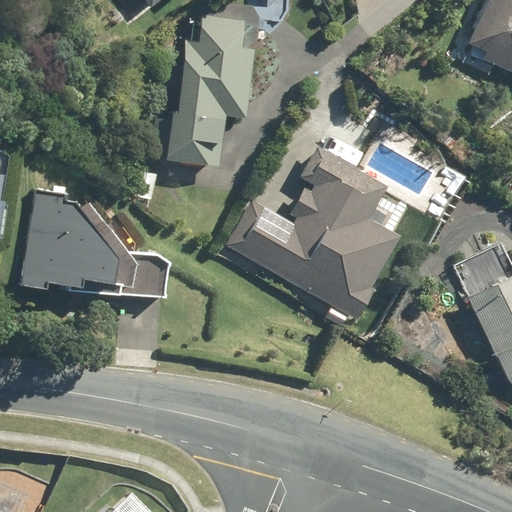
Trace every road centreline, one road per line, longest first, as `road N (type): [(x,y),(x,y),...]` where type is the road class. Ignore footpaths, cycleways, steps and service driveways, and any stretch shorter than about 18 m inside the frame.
road 1 (tertiary): [(0,384),(136,404),(301,445)]
road 2 (tertiary): [(301,445),(491,511)]
